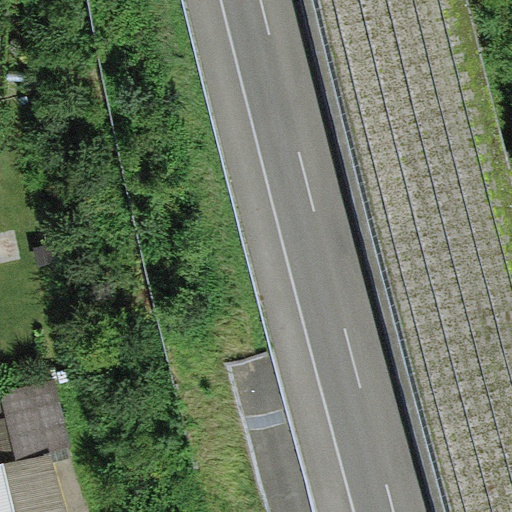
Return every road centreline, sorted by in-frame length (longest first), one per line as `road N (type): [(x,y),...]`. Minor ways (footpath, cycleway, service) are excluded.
road 1 (motorway): [(258,0),(380,511)]
road 2 (motorway): [(511,502),(473,381),(380,0)]
